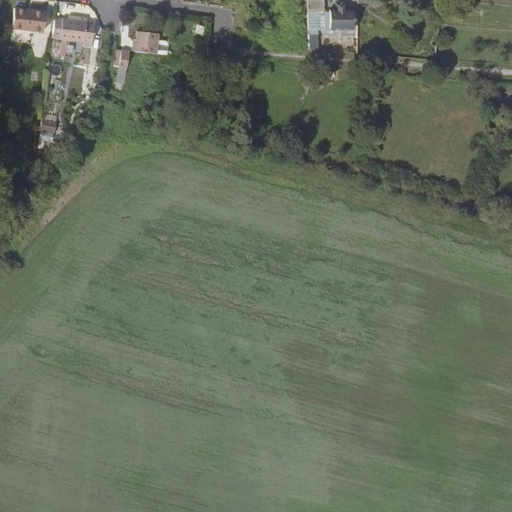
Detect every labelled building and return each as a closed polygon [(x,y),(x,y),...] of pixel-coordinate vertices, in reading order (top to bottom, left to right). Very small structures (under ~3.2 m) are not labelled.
[(325,0),(307,0),(307,29),(353,30),(353,10),(330,11),(330,13),(325,13),(325,0)] [(16,5),(15,13),(14,15),(13,25),(44,28),(46,9),(16,5)] [(256,22),(257,14),(248,13),(248,22),(256,22)] [(75,17),(55,15),(53,36),(63,37),(67,37),(84,39),(84,44),(92,45),(95,21),(87,20),(87,18),(75,17)] [(156,39),(157,32),(136,30),(135,38),(134,49),(155,52),(156,39)] [(274,47),(293,48),(293,34),(275,32),(274,47)] [(315,50),(315,34),(305,34),(304,49),(315,50)] [(155,52),(165,52),(166,43),(164,40),(156,39),(155,52)] [(126,67),(129,49),(120,48),(120,50),(118,66),(126,67)] [(115,84),(123,86),(126,67),(118,66),(115,84)] [(54,113),(57,87),(50,86),(46,112),(54,113)] [(42,117),(40,128),(55,130),(56,119),(42,117)]
